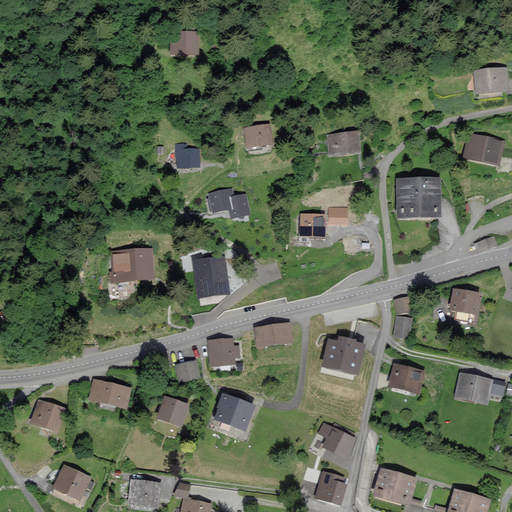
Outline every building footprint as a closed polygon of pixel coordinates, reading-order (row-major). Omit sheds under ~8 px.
[(172,37),(172,57),(197,57),(197,37),(172,37)] [(505,73),(476,75),(477,97),(506,94),(505,73)] [(246,133),(248,151),(272,148),(269,129),(246,133)] [(358,136),(329,139),(331,159),(360,156),(358,136)] [(502,145),(471,138),(466,161),(497,168),(502,145)] [(180,153),(181,169),(200,169),(199,152),(180,153)] [(400,187),(400,222),(438,221),(438,187),(400,187)] [(249,212),(245,195),(234,197),(232,189),(210,193),(213,210),(232,207),(233,215),(249,212)] [(324,219),(302,218),(301,240),(323,241),(324,219)] [(494,235),(476,241),(480,251),(498,245),(494,235)] [(150,251),(111,255),(114,281),(153,277),(150,251)] [(229,293),(224,257),(194,261),(199,297),(229,293)] [(478,293),(454,290),(451,309),(476,312),(478,293)] [(409,297),(395,300),(398,313),(412,310),(409,297)] [(411,319),(397,318),(394,335),(409,337),(411,319)] [(289,323),(255,328),(258,346),(292,341),(289,323)] [(358,372),(364,344),(354,342),(354,340),(339,336),(338,342),(329,340),(323,365),(358,372)] [(232,340),(211,341),(213,364),(234,362),(234,356),(239,356),(238,346),(233,347),(232,340)] [(195,361),(177,365),(180,381),(199,376),(195,361)] [(423,372),(395,365),(390,384),(418,392),(423,372)] [(504,383),(462,374),(457,396),(486,402),(489,391),(502,394),(504,383)] [(130,389),(95,379),(90,397),(126,406),(130,389)] [(254,405),(223,394),(218,407),(219,408),(215,418),(245,429),(254,405)] [(188,405),(166,397),(159,415),(181,423),(188,405)] [(65,410),(41,400),(33,420),(58,430),(65,410)] [(355,439),(324,423),(319,433),(329,437),(324,446),(346,457),(355,439)] [(90,477),(66,466),(57,486),(81,497),(90,477)] [(416,479),(382,469),(375,493),(408,504),(416,479)] [(332,477),(325,475),(321,489),(328,491),(326,498),(339,501),(343,486),(331,483),(332,477)] [(160,484),(134,481),(132,503),(157,505),(160,484)] [(189,485),(180,483),(177,494),(187,496),(189,485)] [(485,511),(489,500),(456,490),(448,511),(485,511)] [(208,511),(210,504),(184,499),(181,511),(208,511)]
